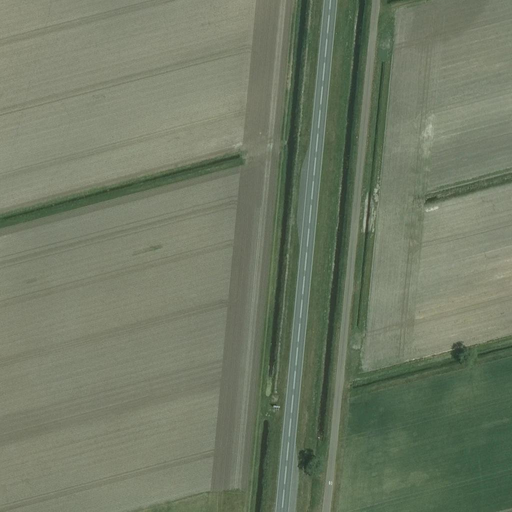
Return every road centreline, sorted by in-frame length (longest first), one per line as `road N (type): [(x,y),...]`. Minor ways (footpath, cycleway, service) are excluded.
road 1 (unclassified): [(324,511),(374,0)]
road 2 (trunk): [(279,511),(326,0)]
